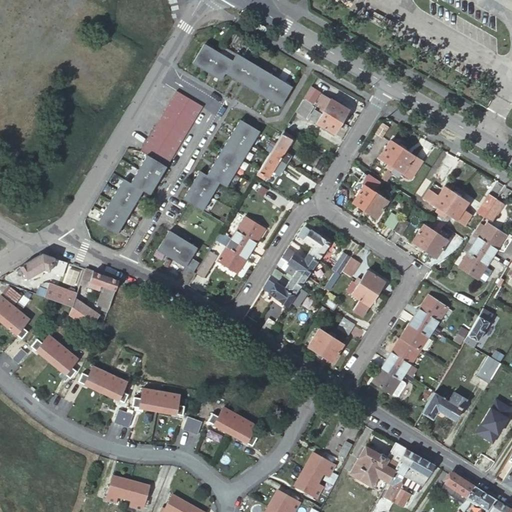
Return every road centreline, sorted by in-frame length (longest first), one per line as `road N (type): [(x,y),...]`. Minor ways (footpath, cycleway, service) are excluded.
road 1 (residential): [(0,374),(88,441),(177,453),(229,493)]
road 2 (residential): [(312,206),(401,263),(406,279),(338,391)]
road 3 (residential): [(163,61),(74,210),(49,236)]
road 4 (residential): [(338,391),(511,498)]
road 5 (residential): [(220,92),(122,265)]
road 6 (residential): [(223,322),(296,210),(312,206)]
road 7 (unclassified): [(220,92),(267,118),(282,115),(323,46)]
road 8 (residential): [(317,379),(265,467),(229,493)]
road 9 (residential): [(312,206),(389,84)]
road 10 (secondary): [(389,84),(511,154)]
